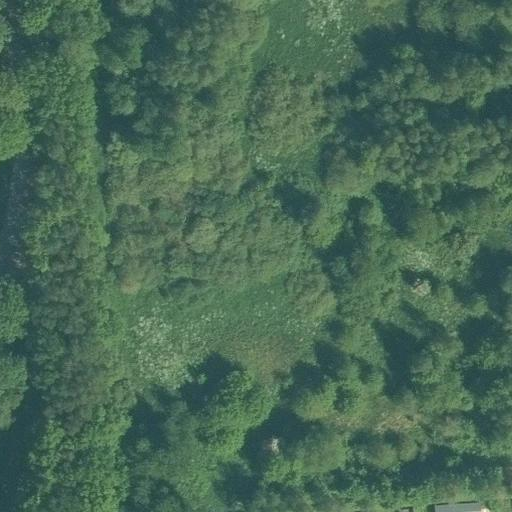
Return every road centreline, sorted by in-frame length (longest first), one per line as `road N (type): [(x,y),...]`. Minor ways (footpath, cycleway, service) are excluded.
road 1 (unclassified): [(26,511),(27,259),(14,218)]
road 2 (unclassified): [(14,218),(12,0)]
